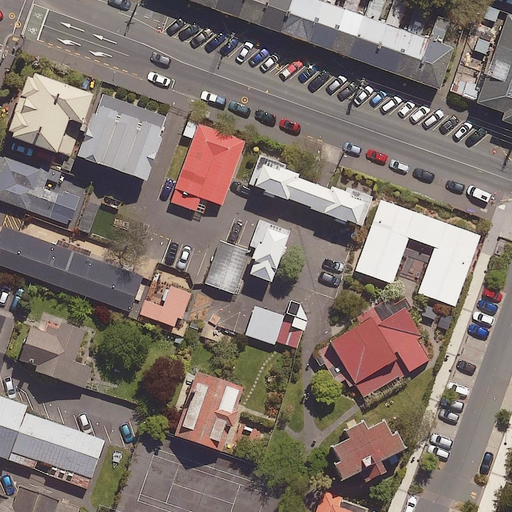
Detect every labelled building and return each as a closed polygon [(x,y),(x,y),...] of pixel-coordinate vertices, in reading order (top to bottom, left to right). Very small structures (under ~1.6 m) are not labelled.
[(204,0),(453,88),(470,40),(356,0),(204,0)] [(511,9),(505,7),(482,75),(463,68),(455,91),(500,107),(498,114),(511,119),(511,9)] [(92,89),(27,66),(5,130),(55,148),(68,113),(81,118),(92,89)] [(166,117),(102,94),(96,110),(93,109),(77,152),(145,176),(166,117)] [(189,121),(166,194),(217,210),(240,138),(189,121)] [(68,174),(0,149),(0,198),(49,216),(57,192),(43,187),(46,177),(64,184),(68,174)] [(368,193),(249,154),(238,188),(357,227),(368,193)] [(372,198),(347,270),(385,283),(401,236),(426,245),(410,291),(449,305),(474,232),(372,198)] [(269,281),(286,229),(255,219),(246,246),(254,249),(246,274),(269,281)] [(33,234),(12,227),(6,247),(0,245),(0,261),(22,269),(33,234)] [(217,241),(203,282),(231,291),(245,250),(217,241)] [(73,279),(76,281),(85,254),(65,247),(58,267),(40,261),(36,274),(70,286),(73,279)] [(125,296),(129,298),(138,272),(118,264),(110,286),(93,280),(88,293),(122,305),(125,296)] [(178,317),(181,318),(190,291),(170,284),(162,305),(145,299),(141,313),(175,325),(178,317)] [(288,298),(274,340),(297,347),(311,305),(288,298)] [(351,322),(324,338),(356,394),(389,375),(386,370),(401,361),(407,372),(427,361),(413,336),(418,334),(402,304),(375,319),(367,305),(348,315),(351,322)] [(428,304),(423,323),(449,330),(454,311),(428,304)] [(84,328),(44,313),(39,326),(30,323),(18,355),(37,362),(34,368),(84,386),(92,365),(73,358),(84,328)] [(186,388),(170,436),(215,450),(225,420),(230,422),(235,409),(229,408),(237,385),(189,369),(183,387),(186,388)] [(102,433),(0,397),(0,454),(3,455),(2,458),(83,486),(102,433)] [(336,462),(345,480),(368,468),(371,474),(384,467),(381,461),(406,448),(399,435),(396,436),(386,417),(368,426),(363,418),(345,427),(349,434),(329,444),(338,461),(336,462)] [(0,511),(80,511),(82,509),(22,488),(18,500),(0,494),(0,511)] [(374,511),(317,492),(310,511),(374,511)]
